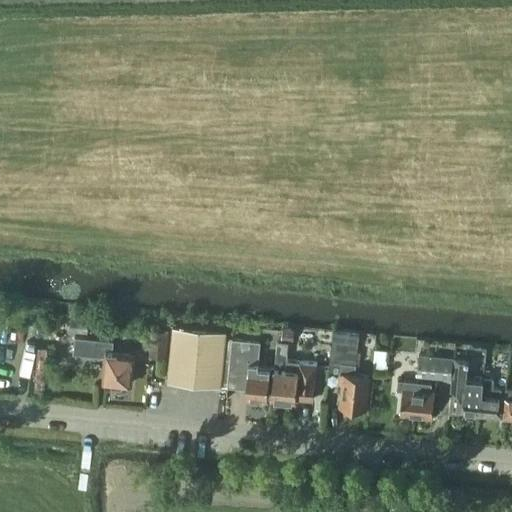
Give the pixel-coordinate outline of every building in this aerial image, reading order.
[(0,322),(8,324),(11,303),(1,302),(0,307),(0,322)] [(20,325),(22,304),(11,303),(9,324),(20,325)] [(70,332),(88,333),(89,314),(71,313),(70,332)] [(168,381),(204,384),(220,385),(225,330),(172,326),(168,381)] [(295,329),(282,328),(281,340),(294,342),(295,329)] [(365,409),(369,374),(355,373),(357,349),(359,334),(333,331),(331,346),(328,371),(340,372),(339,383),(343,384),(340,406),(351,407),(353,409),(359,410),(362,408),(365,409)] [(168,335),(151,333),(150,357),(166,358),(168,335)] [(130,384),(133,354),(112,352),(113,341),(74,337),(72,354),(106,357),(104,381),(130,384)] [(231,347),(232,337),(224,337),(220,385),(227,385),(231,347)] [(267,398),(271,367),(258,365),(260,340),(232,337),(231,347),(227,385),(246,387),(245,398),(266,400),(266,398),(267,398)] [(313,399),(317,363),(286,359),(288,342),(277,340),(271,399),(278,399),(278,402),(294,403),(295,401),(296,401),(296,397),(313,399)] [(510,351),(500,349),(496,376),(506,377),(510,351)] [(453,357),(419,354),(417,376),(451,379),(453,357)] [(374,357),(373,370),(385,371),(386,358),(374,357)] [(468,359),(466,358),(454,357),(451,383),(451,392),(459,393),(456,412),(480,414),(484,380),(484,378),(483,377),(483,375),(467,373),(468,359)] [(484,378),(484,380),(480,414),(502,417),(504,397),(500,396),(500,388),(492,387),(493,379),(484,378)] [(432,416),(435,385),(431,385),(431,382),(398,379),(397,389),(402,390),(400,412),(417,414),(419,416),(426,417),(429,415),(432,416)] [(511,388),(505,388),(504,397),(502,417),(511,417),(511,388)]
